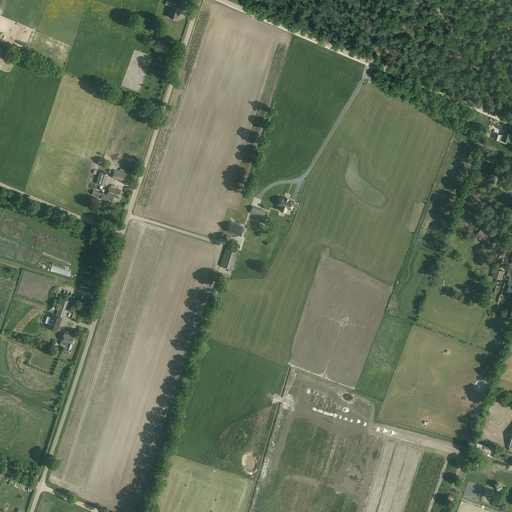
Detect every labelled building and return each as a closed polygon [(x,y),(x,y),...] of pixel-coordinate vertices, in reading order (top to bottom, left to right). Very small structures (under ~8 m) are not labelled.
[(178,16),(180,12),(179,12),(180,8),(176,7),(177,3),(178,3),(178,0),(167,0),(167,1),(173,3),(173,6),(169,17),(176,19),(178,16)] [(502,140),(509,142),(511,134),(505,132),(502,140)] [(492,134),(490,138),(499,141),(500,137),(495,135),(495,134),(492,133),(492,134)] [(492,161),(497,157),(493,151),(487,155),(488,155),(492,161)] [(112,178),(124,181),(127,174),(115,170),(112,178)] [(487,179),(490,173),(489,173),(483,170),(480,176),(487,179)] [(100,172),(96,183),(104,186),(107,174),(100,172)] [(103,192),(102,193),(94,191),(93,195),(101,197),(100,198),(107,200),(107,199),(113,200),(114,197),(118,199),(121,191),(109,187),(107,194),(109,195),(104,194),(104,193),(103,192)] [(480,201),(482,195),(473,191),(471,198),(473,199),(473,200),(477,201),(477,200),(480,201)] [(280,210),(286,212),(287,208),(291,209),(293,202),(288,200),(285,199),(280,197),(277,205),(281,206),(280,210)] [(258,209),(256,214),(263,217),(265,211),(258,209)] [(475,215),(466,211),(463,217),(465,218),(465,219),(469,221),(469,220),(472,222),(475,215)] [(229,226),(228,226),(227,229),(228,230),(227,231),(239,235),(242,226),(230,223),(229,226)] [(484,232),(481,229),(476,234),(485,242),(490,238),(484,232)] [(263,241),(265,236),(249,230),(246,236),(257,240),(258,239),(263,241)] [(498,242),(493,239),(487,247),(491,250),(498,242)] [(220,266),(233,270),(239,250),(226,246),(220,266)] [(499,246),(497,250),(495,255),(498,257),(502,259),(505,253),(502,251),(503,248),(499,246)] [(495,268),(493,277),(502,279),(504,271),(495,268)] [(505,291),(511,293),(511,279),(509,279),(506,278),(503,287),(506,288),(505,291)] [(57,313),(62,314),(66,299),(61,297),(57,313)] [(62,318),(55,315),(52,314),(48,327),(57,330),(62,318)] [(62,351),(69,353),(70,349),(72,345),(75,336),(64,332),(60,344),(64,346),(62,351)] [(492,457),(495,449),(478,443),(475,450),(492,457)]
